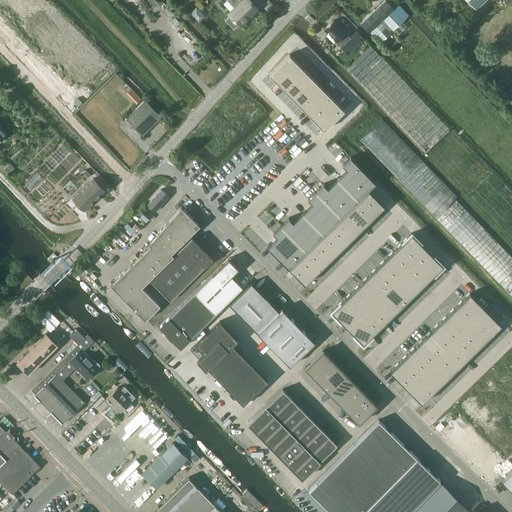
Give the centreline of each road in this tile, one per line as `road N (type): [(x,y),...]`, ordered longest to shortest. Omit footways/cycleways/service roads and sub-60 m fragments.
road 1 (unclassified): [(507,511),(168,169),(152,165)]
road 2 (residential): [(133,186),(0,45)]
road 3 (unclassified): [(0,324),(133,186)]
road 4 (track): [(190,122),(80,0)]
road 5 (residential): [(280,23),(357,105),(322,138)]
